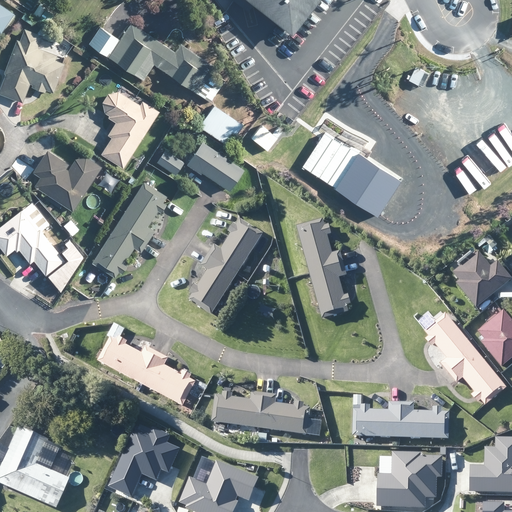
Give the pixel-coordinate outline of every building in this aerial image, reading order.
[(317,0),(234,0),(247,10),(253,2),(293,32),(317,0)] [(56,15),(41,2),(31,12),(46,26),(56,15)] [(0,29),(11,13),(0,5),(0,29)] [(20,17),(30,24),(34,19),(23,12),(20,17)] [(147,34),(140,29),(128,22),(120,34),(117,39),(100,28),(98,26),(87,43),(140,79),(151,63),(208,101),(223,80),(209,71),(212,66),(178,43),(173,52),(161,44),(156,41),(147,34)] [(40,35),(37,34),(34,33),(35,31),(26,28),(26,30),(22,28),(18,40),(15,39),(3,70),(2,72),(4,73),(2,77),(0,82),(0,94),(21,102),(22,99),(28,83),(30,84),(29,86),(36,89),(41,91),(43,91),(44,89),(51,91),(62,62),(58,61),(52,59),(54,53),(35,46),(40,35)] [(137,103),(117,90),(116,90),(105,92),(100,101),(102,112),(107,115),(106,117),(112,121),(114,122),(107,132),(106,135),(110,137),(102,150),(99,154),(121,168),(128,156),(130,153),(157,111),(155,110),(139,100),(137,103)] [(207,111),(198,124),(197,125),(226,145),(240,123),(211,104),(207,111)] [(226,158),(218,153),(199,140),(183,163),(198,173),(199,172),(207,177),(217,184),(219,185),(226,190),(240,168),(226,158)] [(73,158),(70,163),(66,170),(64,168),(66,164),(49,153),(44,150),(33,168),(31,172),(35,174),(38,176),(34,184),(32,186),(35,189),(61,205),(71,211),(89,183),(99,166),(87,159),(83,156),(73,158)] [(175,171),(181,162),(167,152),(159,164),(173,174),(175,171)] [(164,195),(154,188),(141,180),(115,222),(145,241),(152,229),(145,225),(155,210),(158,212),(161,207),(164,203),(160,201),(164,195)] [(25,216),(21,212),(19,209),(0,224),(0,249),(4,255),(13,248),(15,250),(17,248),(18,250),(20,252),(26,260),(28,263),(32,259),(34,261),(31,264),(34,268),(37,265),(44,274),(45,275),(63,260),(53,247),(50,244),(39,230),(38,229),(37,229),(36,230),(31,224),(25,216)] [(72,219),(64,226),(73,237),(81,230),(72,219)] [(259,238),(260,236),(261,235),(238,220),(234,226),(231,224),(228,229),(226,232),(229,234),(219,250),(213,245),(211,248),(206,256),(236,275),(259,238)] [(307,273),(341,264),(339,254),(338,251),(330,253),(325,236),(329,235),(328,232),(327,227),(326,225),(322,226),(320,220),(294,227),(307,273)] [(141,247),(145,241),(115,222),(89,262),(113,276),(116,271),(120,273),(122,269),(125,265),(122,262),(125,257),(129,251),(131,247),(138,251),(141,247)] [(476,244),(479,248),(485,244),(481,239),(476,244)] [(495,262),(493,263),(489,267),(477,252),(450,273),(457,281),(454,284),(474,309),(476,308),(493,294),(493,293),(507,282),(510,280),(495,262)] [(210,315),(236,275),(206,256),(201,263),(199,267),(205,271),(195,287),(193,285),(190,289),(187,293),(190,295),(186,301),(210,315)] [(341,264),(307,273),(320,319),(346,312),(345,306),(349,304),(348,302),(348,300),(346,295),(342,296),(337,278),(345,276),(341,264)] [(511,323),(510,321),(508,318),(501,311),(494,317),(488,322),(476,332),(482,340),(479,343),(499,368),(511,356),(511,323)] [(446,374),(474,351),(443,313),(421,331),(426,337),(423,339),(426,342),(428,346),(430,347),(433,344),(445,359),(440,362),(438,364),(440,366),(446,374)] [(143,382),(160,351),(149,345),(145,352),(128,344),(131,340),(128,338),(123,336),(122,335),(120,339),(113,335),(105,350),(100,360),(143,382)] [(160,351),(143,382),(186,405),(199,381),(193,377),(194,374),(189,371),(185,369),(184,372),(167,364),(171,357),(167,355),(160,351)] [(474,351),(446,374),(454,384),(461,378),(472,393),(469,396),(471,398),(473,401),(475,403),(478,400),(483,406),(504,388),(500,383),(496,378),(474,351)] [(261,427),(266,391),(254,390),(253,398),(234,396),(235,392),(231,391),(226,390),(225,394),(218,393),(214,420),(261,427)] [(266,391),(261,427),(310,433),(314,406),(307,405),(307,401),(302,401),(298,400),(298,404),(279,401),(280,393),(275,393),(266,391)] [(404,436),(405,402),(392,401),(391,409),(373,408),(373,404),(366,404),(363,404),(363,409),(356,408),(355,435),(404,436)] [(405,402),(404,436),(452,438),(453,410),(445,410),(446,406),(440,406),(436,406),(435,410),(416,409),(417,402),(412,402),(405,402)] [(38,463),(46,444),(49,438),(20,425),(7,454),(6,457),(0,469),(0,481),(57,507),(71,477),(64,474),(38,463)] [(169,436),(154,430),(151,438),(136,431),(110,490),(130,499),(140,476),(155,483),(159,473),(167,476),(179,451),(165,445),(169,436)] [(511,440),(496,440),(496,450),(484,450),(484,468),(470,468),(469,496),(511,496),(511,440)] [(393,454),(393,458),(379,457),(376,508),(424,511),(425,501),(435,501),(436,478),(441,478),(442,459),(421,458),(421,456),(393,454)] [(257,479),(202,459),(194,481),(190,480),(180,508),(190,511),(233,511),(238,499),(249,503),(257,479)]
